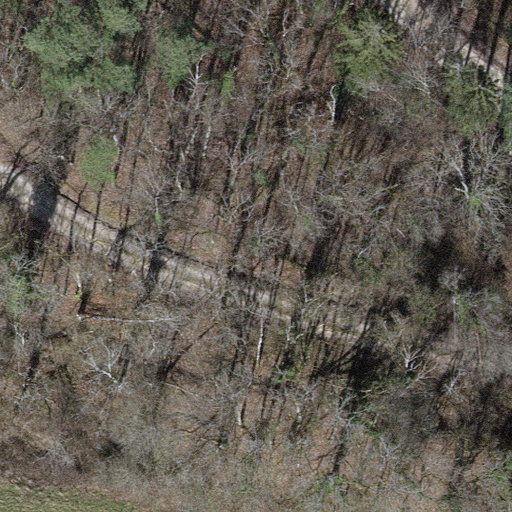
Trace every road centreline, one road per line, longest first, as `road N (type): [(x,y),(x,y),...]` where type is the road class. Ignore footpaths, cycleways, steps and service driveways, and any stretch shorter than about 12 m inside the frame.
road 1 (track): [(0,163),(199,283),(329,320),(511,344)]
road 2 (track): [(395,0),(511,101)]
